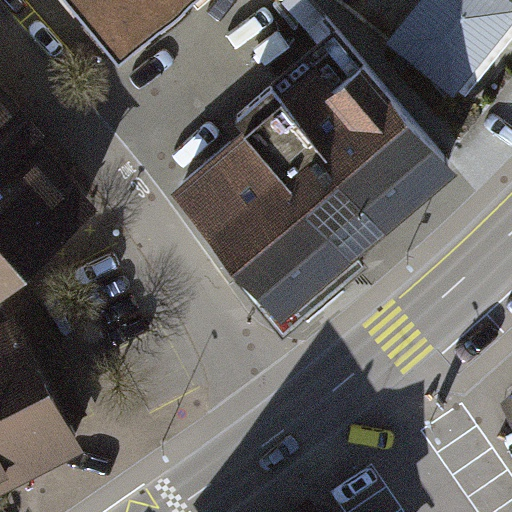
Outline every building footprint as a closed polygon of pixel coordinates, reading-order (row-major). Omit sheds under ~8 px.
[(179,0),(73,0),(117,52),(179,0)] [(511,21),(511,0),(417,0),(386,39),(454,93),(511,21)] [(244,121),(355,252),(460,164),(365,50),(326,83),(311,65),(244,121)] [(0,159),(36,128),(43,122),(0,73),(0,159)] [(171,182),(281,313),(355,252),(244,121),(171,182)] [(0,283),(97,198),(36,128),(0,159),(0,283)] [(0,316),(0,487),(84,444),(14,309),(0,316)] [(511,389),(501,400),(511,420),(511,389)] [(327,511),(311,487),(273,511),(327,511)]
